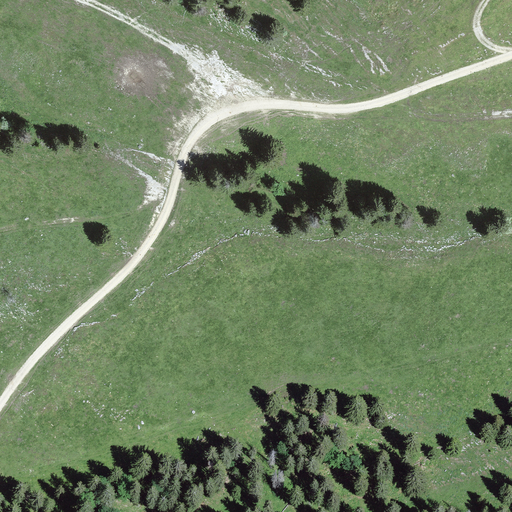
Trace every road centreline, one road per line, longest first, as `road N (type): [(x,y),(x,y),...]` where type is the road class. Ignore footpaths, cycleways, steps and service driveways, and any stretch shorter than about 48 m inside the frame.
road 1 (track): [(0,405),(31,361),(145,248),(187,147),(211,119),(248,106),(357,107),(511,53)]
road 2 (track): [(248,106),(195,61),(83,0)]
road 3 (track): [(511,116),(423,114),(401,94)]
